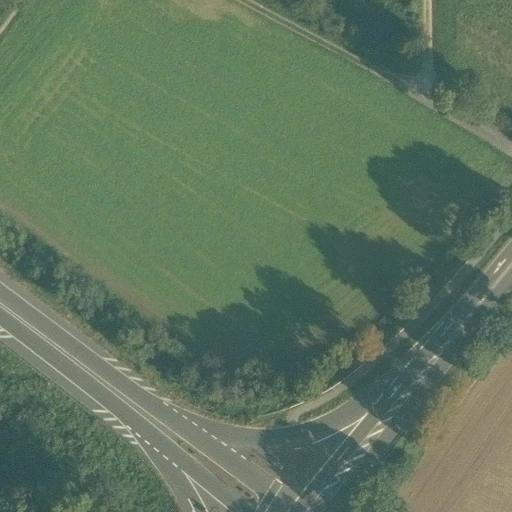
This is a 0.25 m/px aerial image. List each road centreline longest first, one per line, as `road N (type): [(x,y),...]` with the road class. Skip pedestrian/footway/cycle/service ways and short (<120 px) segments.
road 1 (motorway): [(459,328),(353,414),(311,435),(248,444),(169,422)]
road 2 (primary): [(459,328),(313,511)]
road 3 (track): [(243,0),(431,103)]
road 4 (motorway): [(169,422),(0,295)]
road 5 (motorway): [(0,324),(149,437)]
road 6 (motorway): [(307,511),(169,422)]
road 7 (motorway): [(149,437),(244,511)]
